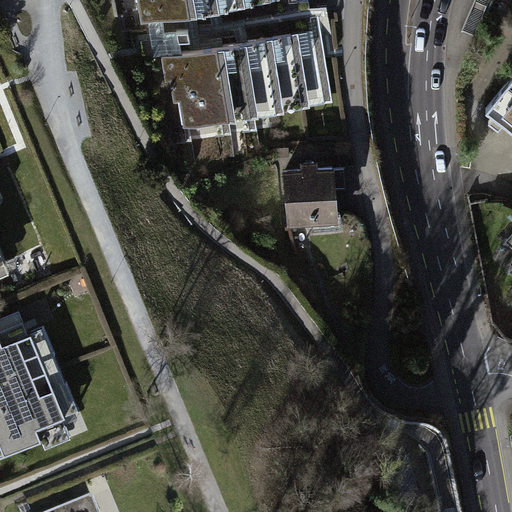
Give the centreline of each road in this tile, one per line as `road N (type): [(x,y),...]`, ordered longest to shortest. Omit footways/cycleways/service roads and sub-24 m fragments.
road 1 (residential): [(467,385),(421,399),(388,385),(381,372),(382,262),(352,106),(351,0)]
road 2 (secondary): [(467,385),(420,175),(407,74)]
road 3 (secondary): [(495,511),(467,385)]
